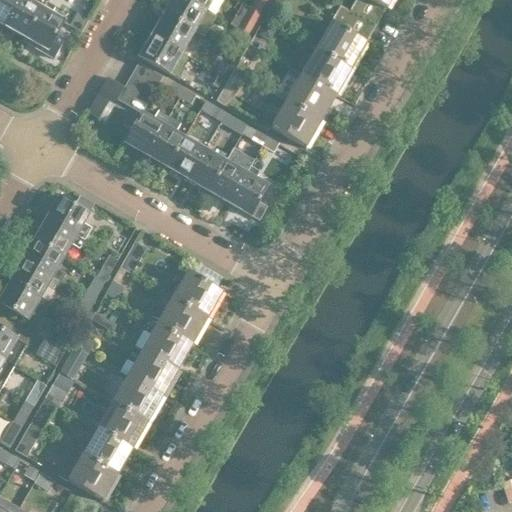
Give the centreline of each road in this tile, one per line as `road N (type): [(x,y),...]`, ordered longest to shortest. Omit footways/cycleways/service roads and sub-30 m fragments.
road 1 (secondary): [(511,200),(334,511)]
road 2 (residential): [(279,284),(438,0)]
road 3 (residential): [(40,146),(279,284)]
road 4 (residential): [(145,511),(279,284)]
road 5 (secondary): [(407,511),(511,329)]
road 6 (residential): [(40,146),(125,0)]
